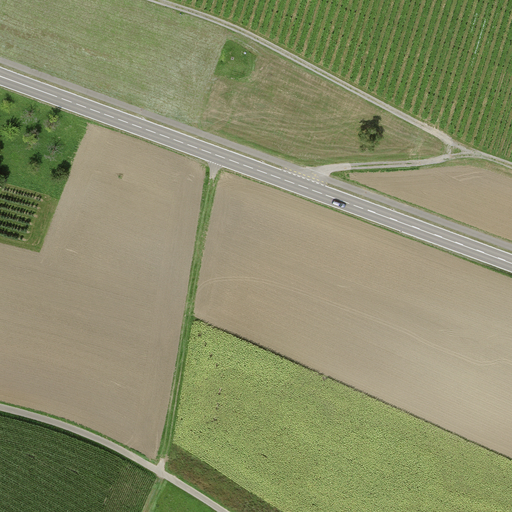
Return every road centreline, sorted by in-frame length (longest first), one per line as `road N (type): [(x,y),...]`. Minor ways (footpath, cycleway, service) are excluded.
road 1 (primary): [(0,76),(511,263)]
road 2 (track): [(143,0),(248,31),(511,167)]
road 3 (track): [(152,511),(214,154)]
road 4 (track): [(0,409),(112,443),(224,511)]
road 5 (track): [(466,146),(439,161),(328,170),(297,185)]
